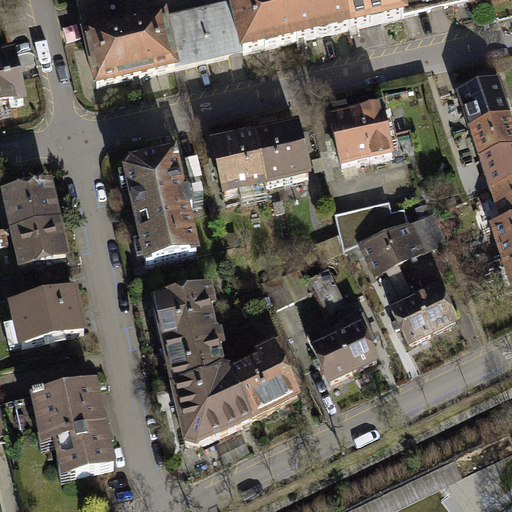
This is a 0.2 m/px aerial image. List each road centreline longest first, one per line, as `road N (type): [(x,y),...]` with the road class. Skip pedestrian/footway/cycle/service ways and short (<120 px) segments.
road 1 (residential): [(72,140),(511,39)]
road 2 (residential): [(72,140),(157,511)]
road 3 (residential): [(178,511),(511,355)]
road 4 (residential): [(39,0),(72,140)]
